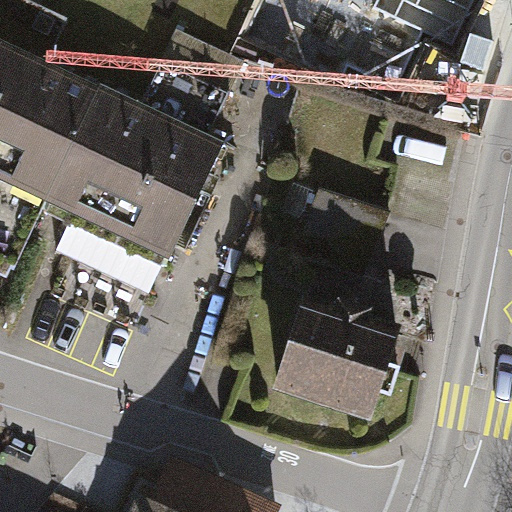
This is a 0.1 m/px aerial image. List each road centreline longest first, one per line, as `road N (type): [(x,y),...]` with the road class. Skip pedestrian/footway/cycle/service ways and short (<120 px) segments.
road 1 (residential): [(450,509),(312,476),(0,379)]
road 2 (tertiary): [(511,163),(478,412),(450,509)]
